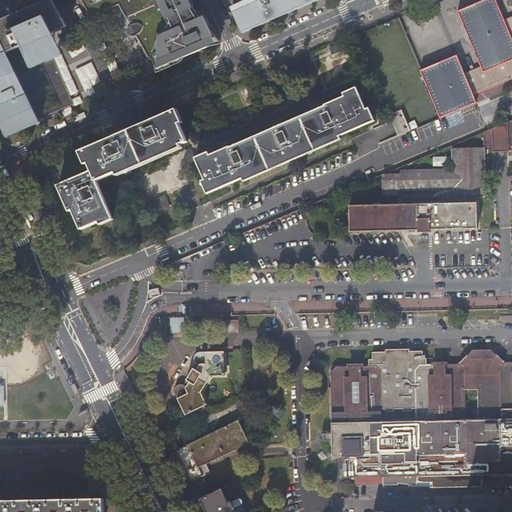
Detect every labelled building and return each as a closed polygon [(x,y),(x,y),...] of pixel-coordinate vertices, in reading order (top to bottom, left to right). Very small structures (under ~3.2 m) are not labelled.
[(0,110),(10,130),(37,119),(40,117),(41,117),(67,106),(38,39),(45,36),(55,59),(58,58),(48,35),(68,27),(52,0),(46,0),(0,20),(0,110)] [(81,0),(91,17),(119,6),(130,27),(128,28),(126,29),(126,32),(127,34),(128,37),(130,37),(136,36),(155,71),(203,49),(219,43),(219,42),(218,40),(217,40),(210,33),(203,18),(200,19),(198,14),(192,8),(188,0),(81,0)] [(250,0),(232,8),(242,32),(316,0),(250,0)] [(511,14),(502,19),(493,0),(480,0),(455,11),(478,66),(463,73),(455,55),(419,70),(438,117),(475,102),(472,94),(511,76),(511,14)] [(210,33),(217,40),(206,17),(204,17),(202,12),(198,14),(200,19),(203,18),(210,33)] [(74,102),(55,59),(45,36),(38,39),(67,106),(74,102)] [(340,92),(342,96),(355,90),(354,87),(340,92)] [(207,155),(193,161),(201,180),(207,193),(240,179),(336,136),(370,121),(364,109),(355,90),(342,96),(207,155)] [(368,108),(364,109),(370,121),(373,120),(368,108)] [(390,119),(405,114),(403,109),(388,115),(390,119)] [(0,117),(7,132),(10,130),(0,110),(0,117)] [(179,123),(173,111),(82,151),(88,164),(90,169),(60,183),(72,209),(80,229),(98,221),(111,215),(96,181),(115,173),(122,170),(124,174),(131,171),(129,166),(154,156),(156,159),(163,156),(162,153),(180,145),(187,142),(179,123)] [(397,135),(411,129),(405,114),(390,119),(397,135)] [(511,146),(511,120),(482,133),(483,146),(491,146),(491,152),(507,152),(507,146),(511,146)] [(336,136),(240,179),(242,182),(338,140),(336,136)] [(181,148),(180,145),(162,153),(163,156),(181,148)] [(399,175),(382,175),(382,193),(400,193),(400,190),(452,189),(452,195),(483,195),(482,148),(451,148),(451,169),(399,170),(399,175)] [(88,164),(82,151),(79,152),(85,165),(88,164)] [(192,157),(193,161),(207,155),(205,152),(192,157)] [(131,171),(156,159),(154,156),(129,166),(131,171)] [(44,180),(42,175),(33,179),(36,184),(44,180)] [(207,193),(201,180),(199,181),(204,194),(207,193)] [(72,209),(60,183),(56,185),(68,211),(72,209)] [(349,221),(349,232),(394,231),(418,231),(418,233),(429,233),(429,230),(433,230),(475,229),(475,203),(349,206),(349,221)] [(111,215),(98,221),(100,225),(112,219),(111,215)] [(158,289),(148,291),(150,298),(160,296),(159,292),(158,289)] [(499,324),(511,323),(511,312),(499,313),(499,324)] [(190,317),(172,317),(172,333),(190,333),(190,317)] [(240,332),(240,319),(224,319),(224,332),(240,332)] [(511,511),(511,362),(501,363),(495,368),(495,374),(463,374),(458,363),(447,364),(443,364),(443,366),(435,366),(435,364),(430,364),(422,364),(421,350),(409,350),(408,348),(385,348),(385,351),(373,350),(372,359),(370,359),(369,366),(365,366),(359,366),(359,368),(351,368),(350,366),(345,366),(336,366),(331,372),(332,456),(343,456),(343,469),(338,469),(338,478),(511,473),(511,511)] [(495,368),(501,363),(497,357),(489,349),(477,349),(477,358),(472,358),(467,353),(462,360),(458,363),(463,374),(495,374),(495,368)] [(477,358),(477,349),(471,349),(467,353),(472,358),(477,358)] [(224,375),(223,351),(201,351),(199,352),(196,353),(195,355),(194,358),(194,361),(195,363),(197,364),(184,384),(182,383),(180,383),(177,384),(175,385),(174,387),(174,390),(185,414),(205,405),(201,391),(211,376),(224,375)] [(176,450),(191,480),(202,475),(203,476),(210,472),(206,463),(249,442),(237,420),(176,450)] [(245,511),(236,492),(232,495),(228,487),(200,500),(206,511),(245,511)] [(103,511),(103,497),(84,497),(65,498),(65,511),(103,511)] [(65,511),(65,498),(49,498),(31,499),(31,511),(65,511)] [(31,511),(31,499),(16,499),(1,500),(1,511),(31,511)]
